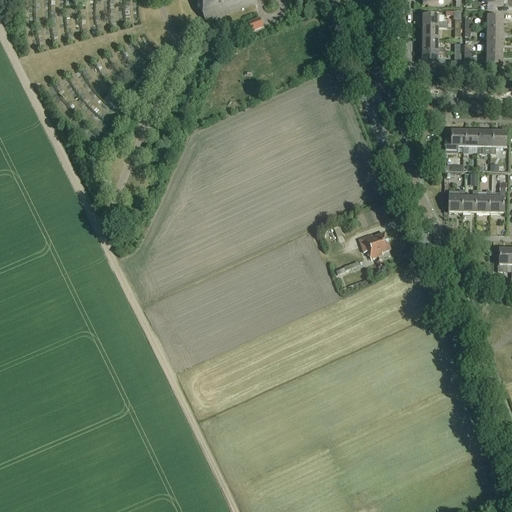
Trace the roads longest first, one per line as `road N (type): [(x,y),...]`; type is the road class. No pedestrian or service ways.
road 1 (track): [(234,511),(0,36)]
road 2 (tertiary): [(511,478),(367,100)]
